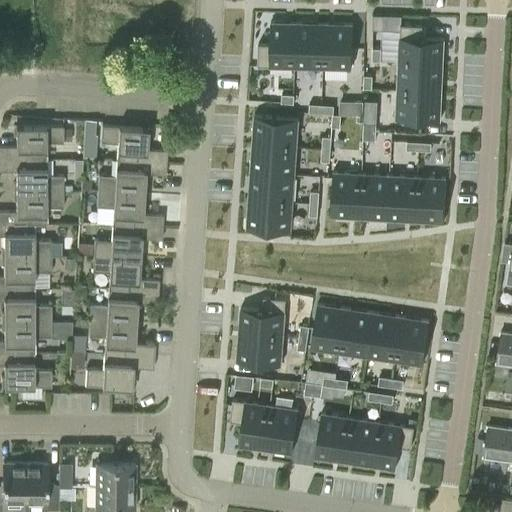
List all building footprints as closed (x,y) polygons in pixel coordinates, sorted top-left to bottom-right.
[(93,0),(91,41),(114,42),(116,2),(155,4),(155,0),(93,0)] [(258,43),(257,65),(297,66),(298,22),(270,21),(270,43),(258,43)] [(298,22),(297,66),(324,67),(325,23),(298,22)] [(325,23),(324,67),(351,67),(352,23),(325,23)] [(400,36),(398,63),(442,65),(444,38),(422,37),(422,25),(400,24),(400,36)] [(373,48),(372,60),(380,60),(381,48),(373,48)] [(398,63),(397,90),(441,92),(442,65),(398,63)] [(364,75),(363,87),(371,87),(372,75),(364,75)] [(397,90),(396,118),(440,120),(441,92),(397,90)] [(282,93),(281,101),(293,102),(294,94),(282,93)] [(371,112),(372,99),(343,98),(343,111),(371,112)] [(309,103),(309,111),(321,112),(321,104),(309,103)] [(321,104),(321,112),(333,113),(333,105),(321,104)] [(254,114),(252,143),(296,146),(298,117),(254,114)] [(332,114),(331,126),(339,126),(340,114),(332,114)] [(364,122),(363,138),(375,139),(376,123),(364,122)] [(0,146),(0,158),(47,159),(47,143),(64,143),(64,126),(48,125),(17,125),(17,147),(0,146)] [(118,143),(117,159),(168,163),(168,150),(148,149),(150,128),(119,126),(102,125),(101,142),(118,143)] [(323,136),(322,148),(330,148),(331,136),(323,136)] [(406,140),(406,148),(418,149),(418,141),(406,140)] [(418,141),(418,149),(430,150),(430,142),(418,141)] [(252,143),(250,171),(294,174),(296,146),(252,143)] [(322,148),(321,160),(329,160),(330,148),(322,148)] [(0,170),(17,171),(17,191),(64,191),(64,175),(47,175),(47,159),(0,158),(0,170)] [(116,175),(99,175),(98,191),(145,193),(147,173),(167,175),(168,163),(117,159),(116,175)] [(333,170),(330,214),(359,216),(361,172),(333,170)] [(250,171),(248,199),(292,202),(294,174),(250,171)] [(361,172),(359,216),(387,217),(389,173),(361,172)] [(389,173),(387,217),(415,219),(417,175),(389,173)] [(417,175),(415,219),(443,220),(445,176),(417,175)] [(311,190),(310,202),(318,203),(319,191),(311,190)] [(17,211),(4,211),(0,210),(0,223),(35,224),(35,221),(45,221),(45,215),(47,215),(47,204),(64,204),(64,191),(17,191),(17,211)] [(114,208),(113,224),(163,227),(164,215),(144,213),(145,193),(98,191),(97,207),(114,208)] [(248,199),(246,227),(290,230),(292,202),(248,199)] [(310,202),(309,214),(317,215),(318,203),(310,202)] [(0,235),(4,235),(4,256),(52,256),(52,240),(35,240),(35,224),(0,223),(0,235)] [(95,239),(94,255),(141,258),(142,238),(162,239),(163,227),(113,224),(112,240),(95,239)] [(510,261),(511,250),(511,242),(505,241),(502,260),(510,261)] [(110,272),(108,289),(159,292),(160,279),(140,278),(141,258),(94,255),(93,271),(110,272)] [(52,272),(52,256),(4,256),(4,276),(0,275),(0,287),(35,288),(35,272),(52,272)] [(0,300),(4,300),(4,321),(52,321),(52,305),(35,305),(35,288),(0,287),(0,300)] [(137,323),(138,303),(158,304),(159,292),(108,289),(108,305),(91,304),(90,320),(137,323)] [(240,309),(238,335),(282,338),(285,298),(263,296),(262,310),(240,309)] [(317,302),(310,346),(338,350),(345,306),(317,302)] [(345,306),(338,350),(366,354),(373,311),(345,306)] [(373,311),(366,354),(394,358),(400,315),(373,311)] [(400,315),(394,358),(422,362),(428,319),(400,315)] [(105,337),(104,353),(155,356),(156,344),(136,343),(137,323),(90,320),(89,336),(105,337)] [(0,340),(0,352),(35,353),(35,337),(52,337),(52,321),(4,321),(4,341),(0,340)] [(300,325),(298,337),(306,338),(308,326),(300,325)] [(511,364),(511,332),(500,331),(496,363),(511,364)] [(238,335),(236,361),(280,364),(282,338),(238,335)] [(84,363),(85,336),(73,336),(73,363),(84,363)] [(298,337),(297,349),(305,350),(306,338),(298,337)] [(0,364),(4,365),(4,386),(35,386),(52,386),(52,369),(35,369),(35,353),(0,352),(0,364)] [(86,368),(85,385),(132,388),(134,367),(154,369),(155,356),(104,353),(103,369),(86,368)] [(324,376),(322,384),(334,386),(335,378),(324,376)] [(379,376),(378,384),(390,386),(391,378),(379,376)] [(259,377),(258,385),(270,386),(271,378),(259,377)] [(335,378),(334,386),(346,387),(347,379),(335,378)] [(391,378),(390,386),(402,388),(403,380),(391,378)] [(306,382),(304,394),(312,395),(314,383),(306,382)] [(314,383),(312,395),(320,396),(322,384),(314,383)] [(369,390),(368,398),(380,400),(381,392),(369,390)] [(381,392),(380,400),(392,401),(393,394),(381,392)] [(233,398),(229,422),(241,424),(238,444),(266,448),(272,404),(233,398)] [(272,404),(266,448),(292,451),(298,408),(272,404)] [(321,411),(315,455),(342,459),(348,416),(321,411)] [(348,416),(342,459),(368,463),(375,420),(348,416)] [(375,420),(368,463),(396,467),(399,447),(410,449),(414,425),(375,420)] [(483,456),(511,460),(511,429),(487,426),(483,456)] [(3,511),(4,510),(25,510),(25,463),(2,463),(2,485),(0,484),(0,511),(3,511)] [(59,510),(59,488),(59,486),(47,486),(47,463),(25,463),(25,510),(24,511),(46,511),(47,509),(59,510)] [(71,487),(71,463),(59,463),(59,486),(59,488),(71,487)] [(96,463),(95,486),(135,487),(136,464),(96,463)] [(95,507),(88,507),(88,511),(115,511),(118,508),(135,509),(135,487),(95,486),(95,507)]
